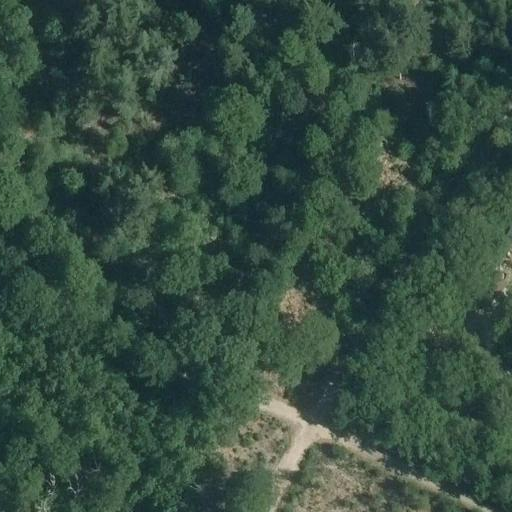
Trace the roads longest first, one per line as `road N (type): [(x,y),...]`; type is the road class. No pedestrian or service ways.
road 1 (track): [(313,424),(511,116)]
road 2 (track): [(313,424),(59,310),(0,292)]
road 3 (track): [(490,511),(313,424)]
